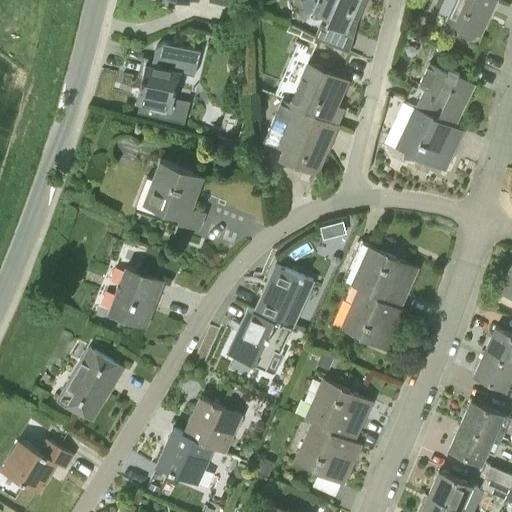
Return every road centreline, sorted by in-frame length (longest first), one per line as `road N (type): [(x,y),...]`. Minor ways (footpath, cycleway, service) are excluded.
road 1 (residential): [(81,511),(229,273),(292,221),(353,200)]
road 2 (tertiary): [(0,301),(58,151),(96,0)]
road 3 (residential): [(369,511),(480,219)]
road 4 (residential): [(353,200),(353,166),(395,0)]
road 5 (residential): [(353,200),(404,199),(480,219)]
road 6 (residential): [(480,219),(511,102)]
